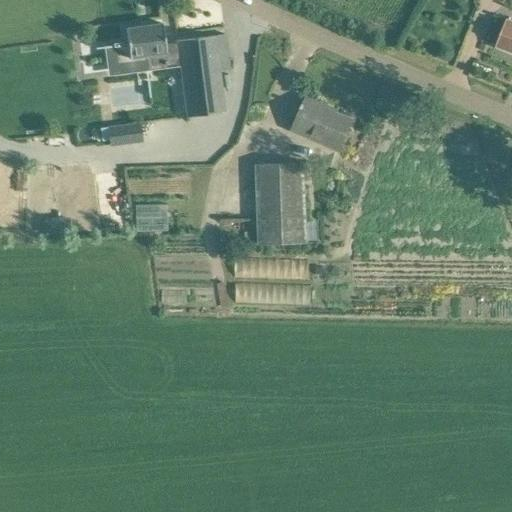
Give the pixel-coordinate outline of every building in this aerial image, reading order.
[(511,21),(506,19),(495,46),(511,52),(511,21)] [(110,55),(108,55),(109,63),(111,63),(112,71),(123,69),(123,70),(132,69),(132,68),(144,66),(146,66),(144,57),(166,54),(165,53),(169,52),(177,51),(177,43),(167,44),(165,45),(162,24),(125,29),(127,44),(120,44),(120,42),(112,43),(112,46),(108,46),(109,48),(110,55)] [(225,34),(176,41),(177,43),(177,51),(179,67),(186,117),(224,112),(219,72),(230,70),(225,34)] [(129,87),(129,119),(153,118),(153,87),(129,87)] [(306,97),(303,104),(302,104),(300,107),(301,108),(294,123),(308,129),(305,135),(340,150),(352,121),(326,109),(327,107),(306,97)] [(116,126),(107,127),(109,139),(109,146),(119,144),(143,142),(142,137),(140,123),(126,125),(116,126)] [(307,243),(304,163),(256,164),(259,245),(307,243)] [(12,188),(8,200),(23,205),(27,194),(12,188)] [(142,238),(174,237),(174,203),(142,203),(142,238)] [(262,269),(243,269),(244,282),(262,282),(262,269)] [(323,311),(324,289),(243,286),(242,307),(323,311)]
